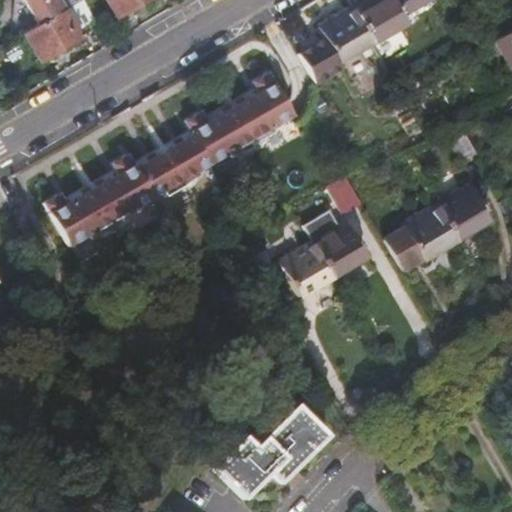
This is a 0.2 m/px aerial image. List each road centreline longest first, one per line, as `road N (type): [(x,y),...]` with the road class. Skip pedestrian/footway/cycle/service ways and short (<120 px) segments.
road 1 (residential): [(252,0),(0,146)]
road 2 (residential): [(511,333),(362,451),(310,511)]
road 3 (unknown): [(448,383),(369,235)]
